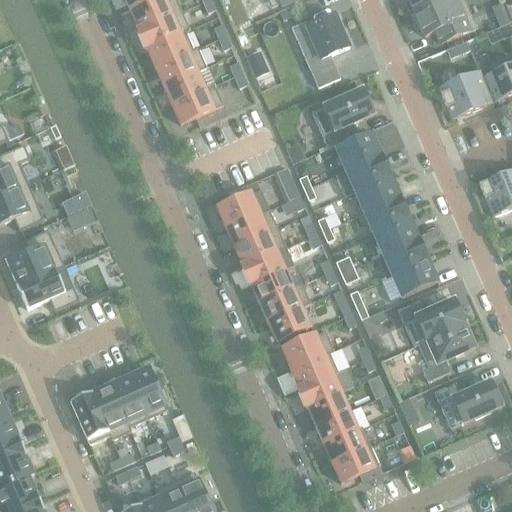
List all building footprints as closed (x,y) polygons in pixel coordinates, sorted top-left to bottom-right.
[(123,0),(131,15),(165,0),(164,0),(123,0)] [(165,0),(131,15),(139,34),(182,15),(175,0),(165,0)] [(277,0),(281,7),(281,10),(304,0),(277,0)] [(407,0),(410,5),(407,6),(412,19),(455,0),(407,0)] [(475,32),(461,0),(455,0),(412,19),(418,32),(421,31),(425,40),(437,35),(442,46),(475,32)] [(211,2),(204,5),(209,16),(216,13),(211,2)] [(293,11),(281,16),(284,23),(296,18),(293,11)] [(182,15),(139,34),(138,35),(146,54),(147,53),(186,37),(190,35),(182,15)] [(306,25),(292,31),(318,92),(341,82),(331,59),(349,51),(335,18),(308,30),(306,25)] [(215,31),(220,43),(227,40),(222,29),(215,31)] [(511,43),(511,33),(503,38),(506,46),(511,43)] [(186,37),(147,53),(155,71),(193,55),(193,53),(186,37)] [(227,40),(220,43),(225,54),(231,51),(227,40)] [(478,59),(474,50),(462,55),(465,64),(478,59)] [(193,55),(155,71),(164,90),(197,76),(206,72),(197,52),(193,53),(193,55)] [(256,82),(270,75),(260,54),(246,60),(256,82)] [(231,69),(236,80),(242,77),(238,66),(231,69)] [(511,68),(483,81),(494,106),(511,98),(511,68)] [(481,74),(438,92),(452,124),(494,106),(483,81),(481,74)] [(197,76),(164,90),(172,108),(204,94),(204,93),(197,76)] [(242,77),(236,80),(240,92),(247,89),(242,77)] [(204,94),(172,108),(180,128),(222,110),(213,89),(204,93),(204,94)] [(362,94),(312,116),(323,141),(328,152),(349,143),(344,131),(373,118),(362,94)] [(19,128),(3,131),(9,143),(9,144),(23,138),(19,128)] [(50,131),(56,143),(61,140),(56,129),(50,131)] [(0,147),(9,143),(3,131),(0,131),(0,147)] [(372,136),(337,152),(346,174),(382,158),(372,136)] [(0,201),(29,189),(13,154),(0,159),(0,201)] [(382,158),(346,174),(356,195),(391,179),(382,158)] [(511,174),(488,185),(479,189),(493,221),(511,213),(511,174)] [(300,181),(305,192),(312,189),(307,178),(300,181)] [(356,195),(365,215),(400,200),(391,179),(356,195)] [(258,186),(230,198),(233,206),(252,198),(261,194),(258,186)] [(29,189),(0,201),(0,228),(14,223),(20,235),(44,224),(29,189)] [(287,193),(292,203),(300,200),(295,189),(287,193)] [(305,192),(309,203),(317,200),(312,189),(305,192)] [(218,213),(226,232),(261,216),(252,198),(233,206),(218,213)] [(300,200),(292,203),(297,215),(305,211),(300,200)] [(365,215),(374,236),(409,221),(400,200),(365,215)] [(89,212),(67,221),(70,229),(92,220),(89,212)] [(226,232),(225,233),(226,234),(227,233),(235,251),(278,232),(270,213),(261,216),(226,232)] [(318,223),(323,234),(330,231),(325,220),(318,223)] [(383,257),(419,242),(409,221),(374,236),(383,257)] [(304,230),(309,241),(317,237),(312,226),(304,230)] [(323,234),(328,245),(335,242),(330,231),(323,234)] [(235,251),(233,251),(235,252),(243,269),(242,270),(286,251),(278,232),(235,251)] [(30,257),(8,267),(17,289),(17,290),(64,269),(49,234),(24,245),(30,257)] [(317,237),(309,241),(314,252),(322,248),(317,237)] [(392,278),(428,262),(419,242),(383,257),(392,278)] [(286,251),(242,270),(250,289),(251,289),(286,274),(278,256),(287,252),(286,251)] [(337,265),(341,276),(349,272),(344,261),(337,265)] [(392,278),(402,299),(437,283),(428,262),(392,278)] [(320,267),(325,279),(334,275),(329,264),(320,267)] [(64,269),(17,290),(28,313),(50,303),(55,315),(80,304),(64,269)] [(341,276),(346,287),(353,283),(349,272),(341,276)] [(286,274),(251,289),(259,307),(258,307),(258,308),(260,308),(303,289),(302,287),(294,291),(286,274)] [(334,275),(325,279),(330,290),(338,286),(334,275)] [(303,289),(260,308),(267,325),(266,326),(267,327),(268,327),(303,311),(311,308),(303,289)] [(351,296),(355,307),(363,304),(358,293),(351,296)] [(419,306),(399,315),(404,326),(414,350),(465,327),(455,304),(425,317),(419,306)] [(339,310),(344,321),(352,318),(347,306),(339,310)] [(303,311),(268,327),(276,346),(311,330),(303,311)] [(352,318),(344,321),(349,333),(357,329),(352,318)] [(465,327),(414,350),(415,351),(419,349),(429,372),(423,374),(428,386),(451,376),(445,364),(449,363),(476,351),(465,327)] [(282,354),(291,374),(335,354),(326,335),(282,354)] [(358,353),(363,364),(372,361),(367,350),(358,353)] [(291,374),(290,374),(291,375),(299,392),(298,393),(339,375),(331,357),(335,355),(335,354),(291,374)] [(372,361),(363,364),(368,376),(376,372),(372,361)] [(149,372),(130,381),(148,423),(168,414),(149,372)] [(339,375),(298,393),(306,412),(343,396),(335,378),(339,375)] [(130,381),(111,389),(131,436),(132,435),(130,431),(148,423),(130,381)] [(456,387),(435,396),(450,433),(461,428),(462,428),(503,410),(492,386),(461,399),(456,387)] [(375,391),(380,402),(388,398),(383,387),(375,391)] [(111,389),(92,397),(113,444),(131,436),(111,389)] [(343,396),(306,412),(308,412),(316,429),(315,431),(351,415),(343,396)] [(92,397),(71,406),(90,449),(110,440),(112,444),(113,444),(92,397)] [(0,429),(12,425),(0,398),(0,429)] [(388,398),(380,402),(385,413),(393,409),(388,398)] [(410,403),(399,407),(403,416),(414,411),(410,403)] [(351,415),(315,431),(316,431),(324,448),(323,450),(324,449),(364,432),(363,430),(359,432),(351,415)] [(391,428),(397,440),(404,436),(399,424),(391,428)] [(12,425),(0,429),(0,460),(23,450),(19,441),(12,425)] [(364,432),(324,449),(332,467),(331,468),(333,468),(372,450),(364,432)] [(404,436),(397,440),(401,450),(409,447),(404,436)] [(179,440),(168,445),(171,452),(182,447),(179,440)] [(158,446),(147,451),(150,458),(161,453),(158,446)] [(185,455),(182,447),(171,452),(174,460),(185,455)] [(399,454),(405,468),(416,463),(410,449),(399,454)] [(23,450),(0,460),(0,492),(35,477),(27,459),(23,450)] [(372,450),(333,468),(341,487),(380,469),(372,450)] [(135,465),(132,457),(121,462),(124,470),(135,465)] [(167,466),(164,459),(153,464),(156,471),(167,466)] [(113,475),(124,470),(121,462),(110,467),(113,475)] [(137,470),(126,475),(130,483),(141,478),(137,470)] [(119,488),(130,483),(126,475),(115,480),(119,488)] [(210,511),(195,476),(174,485),(186,511),(210,511)] [(35,477),(0,492),(0,511),(25,511),(41,505),(37,496),(36,496),(29,480),(35,478),(35,477)] [(186,511),(174,485),(156,493),(164,511),(186,511)] [(159,501),(141,509),(142,511),(164,511),(156,493),(159,501)]
